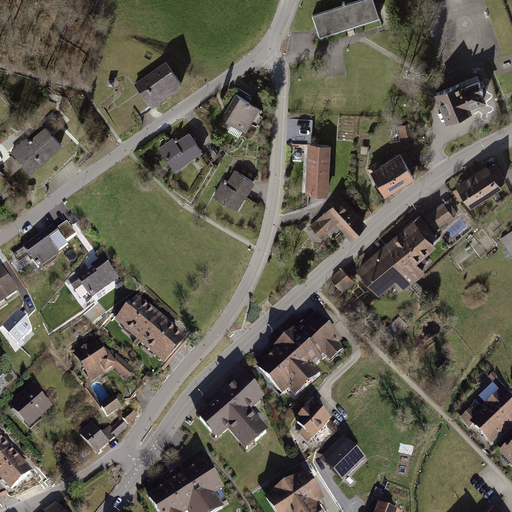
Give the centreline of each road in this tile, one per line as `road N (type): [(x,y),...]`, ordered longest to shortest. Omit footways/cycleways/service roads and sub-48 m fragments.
road 1 (tertiary): [(141,463),(198,385),(309,283),(440,172),(511,133)]
road 2 (residential): [(126,453),(239,298),(260,250),(273,196),(279,78),(266,48)]
road 3 (residential): [(0,240),(266,48)]
road 4 (residential): [(126,453),(17,511)]
